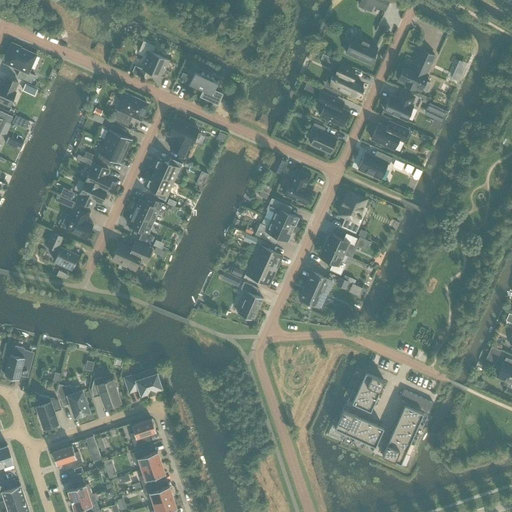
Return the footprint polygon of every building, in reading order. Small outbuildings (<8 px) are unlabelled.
[(374,6),(385,11),(389,0),(361,0),(359,7),(368,11),(371,4),(375,5),(374,6)] [(377,47),(353,37),(346,53),(370,64),(377,47)] [(146,71),(160,76),(170,59),(153,52),(156,46),(143,40),(140,47),(148,51),(142,69),(135,65),(131,73),(143,78),(146,71)] [(20,47),(12,43),(8,51),(9,52),(5,62),(20,69),(17,76),(31,82),(35,75),(28,72),(35,55),(19,48),(20,47)] [(434,56),(420,49),(414,62),(415,62),(413,68),(408,66),(406,70),(403,68),(397,81),(405,84),(405,85),(414,89),(414,88),(420,91),(421,88),(427,91),(430,83),(425,81),(427,75),(425,74),(430,62),(431,63),(434,56)] [(322,58),(331,63),(333,59),(323,54),(322,58)] [(353,69),(335,62),(324,86),(340,93),(341,91),(355,97),(361,82),(350,77),(353,69)] [(453,77),(458,80),(463,70),(457,67),(453,77)] [(201,74),(195,71),(189,85),(202,91),(200,97),(218,105),(223,94),(214,90),(218,81),(212,79),(213,76),(202,71),(201,74)] [(18,82),(7,77),(4,83),(5,84),(4,87),(0,85),(0,101),(10,105),(15,93),(14,92),(18,82)] [(34,94),(36,89),(26,85),(24,90),(34,94)] [(414,97),(401,91),(399,96),(400,96),(398,100),(390,96),(384,110),(406,120),(412,106),(410,105),(414,97)] [(340,108),(343,101),(322,92),(317,104),(324,107),(320,116),(342,126),(348,111),(340,108)] [(134,96),(133,98),(124,94),(112,119),(128,126),(133,115),(140,119),(147,104),(140,101),(141,99),(134,96)] [(449,112),(430,103),(425,115),(443,123),(449,112)] [(13,116),(0,110),(0,132),(1,133),(6,121),(9,123),(13,116)] [(25,127),(28,121),(17,116),(14,122),(25,127)] [(198,129),(175,119),(174,123),(172,122),(168,130),(170,131),(168,135),(175,138),(170,148),(184,155),(189,144),(191,145),(198,129)] [(403,142),(409,129),(389,120),(386,127),(378,123),(371,139),(394,149),(398,139),(403,142)] [(325,128),(314,123),(311,128),(316,130),(310,144),(330,152),(336,139),(323,133),(325,128)] [(110,130),(104,141),(126,151),(131,139),(132,139),(121,134),(123,129),(112,124),(110,129),(109,129),(110,130)] [(20,148),(23,143),(9,137),(6,142),(20,148)] [(121,163),(120,163),(126,151),(104,141),(99,153),(98,153),(99,154),(96,159),(107,164),(110,159),(121,164),(121,163)] [(389,164),(392,157),(381,152),(378,159),(365,153),(358,168),(381,179),(387,164),(389,164)] [(88,165),(90,160),(78,155),(76,160),(88,165)] [(288,163),(275,157),(269,170),(282,176),(288,163)] [(156,168),(154,173),(174,182),(182,163),(170,158),(168,163),(158,158),(154,167),(156,168)] [(401,168),(403,163),(396,160),(394,165),(401,168)] [(94,163),(86,181),(106,190),(111,178),(106,176),(109,170),(94,163)] [(296,170),(291,181),(290,181),(284,194),(305,204),(311,190),(304,187),(305,184),(306,184),(309,176),(310,175),(296,169),(296,170)] [(417,178),(421,171),(416,169),(413,176),(417,178)] [(165,200),(169,192),(174,182),(154,173),(152,177),(150,176),(146,186),(156,190),(154,195),(165,200)] [(95,201),(101,203),(106,190),(86,181),(77,200),(92,207),(95,201)] [(363,206),(366,199),(349,191),(345,199),(342,205),(342,206),(338,214),(346,217),(341,227),(351,231),(356,222),(359,216),(360,217),(361,215),(363,216),(367,208),(363,206)] [(72,207),(74,202),(58,195),(56,199),(72,207)] [(139,199),(134,212),(154,221),(159,209),(165,211),(167,205),(147,196),(145,202),(139,199)] [(288,205),(272,197),(266,209),(274,212),(271,219),(293,229),(294,225),(295,226),(299,218),(284,211),(286,205),(287,205),(288,205)] [(90,210),(78,205),(67,230),(86,239),(93,224),(86,221),(90,210)] [(154,221),(134,212),(128,225),(133,227),(131,233),(151,242),(154,235),(148,233),(154,221)] [(292,229),(271,219),(268,226),(260,223),(255,234),(271,241),(270,240),(273,234),(288,241),(292,233),(291,232),(292,229)] [(63,237),(53,232),(46,246),(47,246),(48,245),(57,249),(56,250),(57,251),(58,249),(59,250),(54,262),(72,270),(79,254),(59,245),(63,237)] [(363,232),(356,248),(367,253),(372,244),(366,241),(369,235),(363,232)] [(343,239),(330,233),(324,245),(344,254),(349,243),(354,245),(357,238),(346,233),(343,239)] [(135,241),(134,242),(137,243),(134,250),(119,243),(112,259),(135,269),(140,260),(146,262),(152,249),(135,241)] [(282,255),(259,244),(253,258),(276,268),(282,255)] [(344,254),(324,245),(319,257),(332,263),(330,269),(340,274),(345,263),(341,261),(344,254)] [(276,268),(253,258),(244,277),(260,284),(262,279),(270,282),(276,268)] [(320,307),(332,280),(312,271),(300,299),(316,306),(316,305),(320,307)] [(223,283),(239,288),(243,275),(235,273),(234,275),(226,273),(223,283)] [(258,288),(244,281),(241,288),(247,291),(237,313),(253,320),(263,298),(255,295),(258,288)] [(10,354),(5,376),(19,379),(20,374),(28,376),(32,359),(29,358),(31,351),(23,350),(24,348),(15,346),(13,355),(10,354)] [(501,350),(491,346),(488,353),(497,357),(501,350)] [(511,359),(506,357),(497,376),(511,382),(511,359)] [(157,373),(150,375),(135,380),(134,374),(124,377),(129,393),(139,389),(141,395),(140,395),(141,395),(148,393),(148,394),(155,392),(155,390),(162,388),(157,372),(156,373),(157,373)] [(366,372),(361,382),(377,389),(380,390),(382,386),(384,381),(366,372)] [(102,376),(98,378),(94,379),(91,389),(94,396),(93,396),(94,397),(101,395),(105,407),(121,402),(118,393),(119,393),(117,387),(116,387),(113,379),(112,379),(104,382),(102,376)] [(361,382),(357,392),(372,399),(373,399),(375,400),(377,396),(380,390),(377,389),(361,382)] [(81,389),(79,390),(73,392),(70,384),(66,386),(59,384),(57,390),(63,406),(70,403),(74,416),(75,417),(76,417),(75,417),(79,415),(80,416),(85,414),(85,413),(89,412),(90,412),(90,411),(87,403),(88,403),(86,397),(85,397),(83,390),(82,389),(81,389)] [(357,392),(352,403),(368,410),(370,411),(373,406),(375,400),(373,399),(372,399),(357,392)] [(58,399),(51,398),(38,395),(41,404),(37,405),(44,427),(57,423),(54,411),(61,409),(58,399)] [(402,410),(400,416),(402,417),(403,417),(418,424),(423,413),(407,406),(405,405),(402,410)] [(343,410),(335,428),(345,433),(352,417),(353,414),(349,412),(343,410)] [(352,417),(345,433),(354,437),(362,421),(361,421),(363,418),(358,416),(353,414),(352,417)] [(398,420),(395,426),(398,427),(414,434),(418,424),(403,417),(402,417),(400,416),(398,420)] [(362,421),(354,437),(364,441),(372,426),(371,426),(372,423),(368,421),(363,418),(361,421),(362,421)] [(144,421),(141,422),(139,423),(140,423),(132,425),(134,432),(131,434),(134,445),(146,441),(144,435),(148,434),(148,433),(156,431),(154,427),(155,427),(153,423),(152,419),(144,421)] [(372,426),(364,441),(375,446),(382,430),(384,428),(378,425),(372,423),(371,426),(372,426)] [(393,430),(391,435),(394,437),(394,436),(409,444),(414,434),(398,427),(395,426),(393,430)] [(389,440),(386,445),(389,447),(389,446),(405,453),(409,444),(394,436),(394,437),(391,435),(389,440)] [(109,450),(105,436),(88,441),(94,462),(102,460),(100,453),(109,450)] [(7,445),(0,447),(0,458),(3,466),(13,463),(7,445)] [(64,448),(61,449),(60,449),(60,450),(52,452),(54,456),(53,456),(55,460),(56,464),(64,462),(68,461),(70,466),(82,462),(78,451),(74,453),(72,445),(64,448)] [(384,450),(382,455),(401,463),(405,453),(389,446),(389,447),(386,445),(384,450)] [(160,457),(159,457),(157,451),(146,455),(144,449),(132,453),(136,464),(139,463),(141,469),(161,462),(160,457)] [(112,458),(104,461),(106,467),(114,465),(112,458)] [(148,479),(154,477),(165,473),(163,468),(161,462),(141,469),(144,475),(140,476),(144,487),(150,485),(148,479)] [(130,480),(128,474),(117,477),(119,484),(130,480)] [(71,482),(73,488),(67,490),(71,501),(92,494),(89,484),(89,483),(85,484),(83,478),(71,482)] [(133,484),(136,490),(142,488),(139,482),(133,484)] [(4,500),(0,501),(0,505),(5,504),(5,502),(24,496),(21,485),(1,491),(4,500)] [(151,497),(153,503),(173,497),(171,491),(169,486),(152,491),(150,485),(144,487),(147,499),(151,497)] [(92,494),(71,501),(74,511),(80,509),(81,511),(91,511),(94,511),(92,505),(92,504),(92,505),(89,495),(92,494)] [(9,511),(28,506),(24,496),(5,502),(5,504),(8,511),(9,511)] [(151,511),(164,511),(177,508),(175,502),(173,497),(153,503),(155,510),(151,511)] [(111,504),(113,511),(120,511),(125,509),(122,501),(111,504)]
